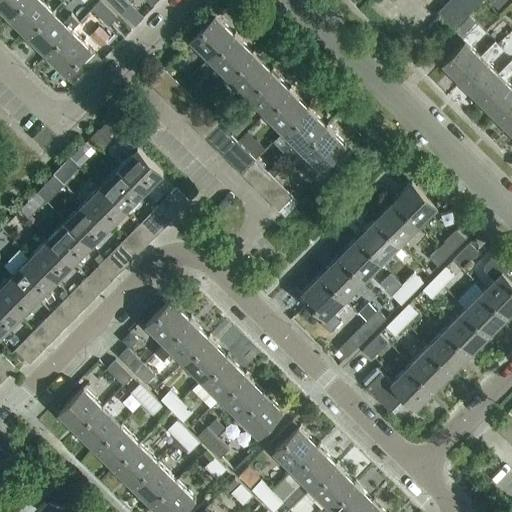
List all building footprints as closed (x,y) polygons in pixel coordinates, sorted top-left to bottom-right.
[(0,0),(0,8),(10,18),(27,0),(0,0)] [(27,0),(10,18),(28,36),(54,11),(43,0),(27,0)] [(100,0),(92,8),(109,25),(118,17),(100,0)] [(127,0),(109,0),(122,12),(131,4),(127,0)] [(459,0),(449,0),(446,4),(463,21),(471,12),(459,0)] [(475,0),(459,0),(471,12),(480,4),(475,0)] [(463,21),(446,4),(437,12),(454,29),(463,21)] [(28,36),(47,55),(72,29),(54,11),(28,36)] [(190,40),(209,59),(235,33),(216,14),(190,40)] [(442,63),(461,81),(483,58),(481,56),(470,45),(476,39),(478,40),(486,32),(470,16),(455,31),(463,39),(462,39),(464,41),(442,63)] [(99,26),(90,35),(100,46),(110,37),(99,26)] [(72,29),(47,55),(75,82),(87,69),(79,61),(91,48),(72,29)] [(209,59),(228,77),(253,51),(235,33),(209,59)] [(461,81),(478,99),(501,76),(498,73),(487,62),(494,56),(495,58),(503,49),(495,41),(481,56),(483,58),(461,81)] [(228,77),(246,95),(272,70),(253,51),(228,77)] [(478,99),(496,116),(511,100),(511,86),(505,80),(511,73),(511,59),(498,73),(501,76),(478,99)] [(246,95),(265,114),(290,88),(272,70),(246,95)] [(161,95),(168,101),(182,86),(176,80),(161,95)] [(265,114),(283,132),(309,106),(290,88),(265,114)] [(195,98),(180,113),(186,119),(201,104),(195,98)] [(511,100),(496,116),(511,132),(511,100)] [(283,132),(301,150),(327,124),(309,106),(283,132)] [(248,125),(237,113),(225,125),(236,136),(248,125)] [(198,131),(205,137),(219,123),(213,116),(198,131)] [(327,124),(301,150),(292,160),(311,179),(346,144),(327,124)] [(111,140),(99,129),(90,138),(102,149),(111,140)] [(217,150),(223,156),(238,141),(231,135),(217,150)] [(81,166),(95,152),(85,142),(71,157),(81,166)] [(138,148),(120,166),(145,191),(163,173),(138,148)] [(235,168),(242,174),(256,159),(250,153),(235,168)] [(73,174),(81,166),(71,157),(63,165),(73,174)] [(120,166),(102,184),(127,209),(145,191),(120,166)] [(254,186),(260,192),(275,177),(268,171),(254,186)] [(412,181),(393,200),(419,225),(438,206),(412,181)] [(102,184),(84,202),(110,227),(127,209),(102,184)] [(170,193),(185,207),(191,201),(177,186),(170,193)] [(287,190),(273,205),(279,211),(294,196),(287,190)] [(393,200),(375,218),(401,244),(419,225),(393,200)] [(84,202),(66,220),(92,245),(110,227),(84,202)] [(152,211),(167,226),(173,219),(158,205),(152,211)] [(375,218),(356,237),(382,262),(401,244),(375,218)] [(66,220),(48,238),(74,263),(92,245),(66,220)] [(134,229),(149,243),(149,244),(155,237),(141,223),(134,229)] [(457,230),(440,246),(449,255),(466,238),(457,230)] [(356,237),(338,255),(364,281),(382,262),(356,237)] [(48,238),(30,256),(56,281),(74,263),(48,238)] [(117,247),(131,261),(138,255),(123,241),(117,247)] [(453,260),(462,268),(479,251),(470,243),(453,260)] [(449,255),(440,246),(430,257),(438,266),(449,255)] [(494,278),(483,289),(509,315),(511,311),(511,263),(499,250),(485,265),(484,269),(494,278)] [(338,255),(320,274),(345,300),(364,281),(338,255)] [(30,256),(12,274),(38,299),(56,281),(30,256)] [(99,265),(114,279),(120,273),(105,258),(99,265)] [(445,267),(435,278),(443,286),(454,276),(445,267)] [(414,273),(404,284),(412,292),(423,281),(414,273)] [(12,274),(0,286),(0,296),(20,317),(38,299),(12,274)] [(345,300),(320,274),(301,293),(325,317),(321,321),(331,331),(341,320),(333,312),(345,300)] [(81,283),(96,297),(102,291),(87,276),(81,283)] [(443,286),(435,278),(424,289),(433,297),(443,286)] [(412,292),(404,284),(393,294),(402,303),(412,292)] [(483,289),(465,308),(491,333),(509,315),(483,289)] [(63,300),(78,315),(84,309),(70,294),(63,300)] [(20,317),(0,296),(0,333),(2,335),(20,317)] [(146,324),(165,343),(190,317),(171,298),(146,324)] [(409,304),(398,315),(407,323),(417,312),(409,304)] [(465,308),(446,326),(472,352),(491,333),(465,308)] [(378,310),(367,320),(376,329),(386,318),(378,310)] [(46,318),(60,333),(67,327),(52,312),(46,318)] [(407,323),(398,315),(388,326),(396,334),(407,323)] [(165,343),(183,361),(209,336),(190,317),(165,343)] [(376,329),(367,320),(350,337),(359,346),(376,329)] [(446,326),(428,345),(454,370),(472,352),(446,326)] [(28,336),(43,351),(49,345),(34,330),(28,336)] [(122,340),(130,348),(138,340),(130,332),(122,340)] [(363,350),(372,359),(389,342),(380,333),(363,350)] [(183,361),(202,380),(227,354),(209,336),(183,361)] [(428,345),(409,363),(435,389),(454,370),(428,345)] [(119,356),(136,373),(145,364),(128,347),(119,356)] [(0,354),(0,362),(10,373),(11,373),(17,367),(2,353),(0,354)] [(202,380),(220,398),(246,373),(227,354),(202,380)] [(107,368),(124,385),(133,376),(116,359),(107,368)] [(435,389),(409,363),(392,381),(377,367),(362,382),(383,403),(384,402),(395,413),(408,400),(416,408),(435,389)] [(145,364),(136,373),(147,383),(156,375),(145,364)] [(220,398),(239,417),(265,391),(246,373),(220,398)] [(132,392),(143,403),(151,394),(140,384),(132,392)] [(59,412),(77,431),(103,405),(84,386),(59,412)] [(162,399),(173,409),(181,401),(171,390),(162,399)] [(265,391),(239,417),(258,436),(283,410),(265,391)] [(151,394),(143,403),(153,413),(162,405),(151,394)] [(181,401),(173,409),(184,420),(192,411),(181,401)] [(77,431),(96,449),(122,424),(103,405),(77,431)] [(169,429),(180,439),(188,431),(177,420),(169,429)] [(96,449),(115,468),(140,442),(122,424),(96,449)] [(274,451),(292,470),(318,444),(299,425),(274,451)] [(199,435),(210,446),(218,438),(208,427),(199,435)] [(188,431),(180,439),(190,450),(199,442),(188,431)] [(218,438),(210,446),(221,457),(229,448),(218,438)] [(115,468),(133,486),(159,460),(140,442),(115,468)] [(292,470),(311,488),(337,463),(318,444),(292,470)] [(206,466),(217,477),(226,468),(215,458),(206,466)] [(133,486),(152,505),(177,479),(159,460),(133,486)] [(311,488),(330,507),(355,481),(337,463),(311,488)] [(177,479),(152,505),(159,511),(182,511),(196,498),(177,479)] [(253,489),(264,499),(272,491),(261,480),(253,489)] [(330,507),(334,511),(361,511),(374,500),(355,481),(330,507)] [(233,492),(243,503),(252,495),(241,484),(233,492)] [(272,491),(264,499),(274,510),(283,502),(272,491)] [(361,511),(386,511),(374,500),(361,511)]
